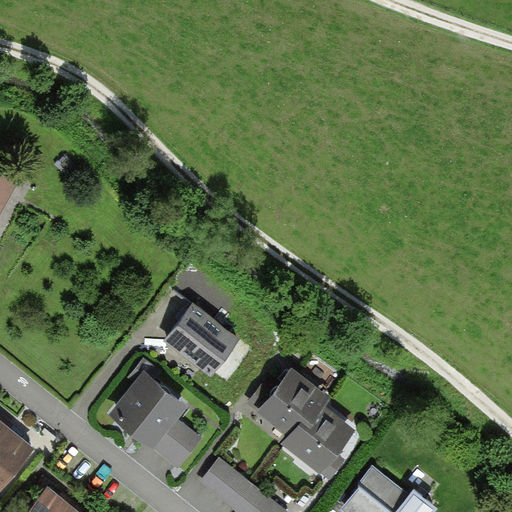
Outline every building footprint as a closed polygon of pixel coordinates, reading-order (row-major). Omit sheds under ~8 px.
[(0,202),(16,173),(0,164),(0,202)] [(193,294),(164,333),(232,382),(257,348),(237,333),(241,329),(193,294)] [(292,357),(256,402),(286,426),(303,405),(311,411),(325,394),(330,388),(292,357)] [(187,395),(141,358),(106,401),(131,421),(128,424),(180,465),(207,432),(177,407),(187,395)] [(303,405),(286,426),(280,433),(318,462),(316,465),(330,476),(348,453),(336,444),(356,419),(325,394),(311,411),(303,405)] [(0,408),(0,440),(16,422),(0,408)] [(0,479),(35,438),(16,422),(0,440),(0,479)] [(219,453),(199,479),(212,489),(226,499),(241,511),(285,511),(289,508),(219,453)] [(404,487),(372,462),(342,501),(357,511),(424,511),(438,494),(413,475),(404,487)] [(21,511),(58,511),(71,496),(48,478),(21,511)] [(71,496),(58,511),(91,511),(92,511),(71,496)]
